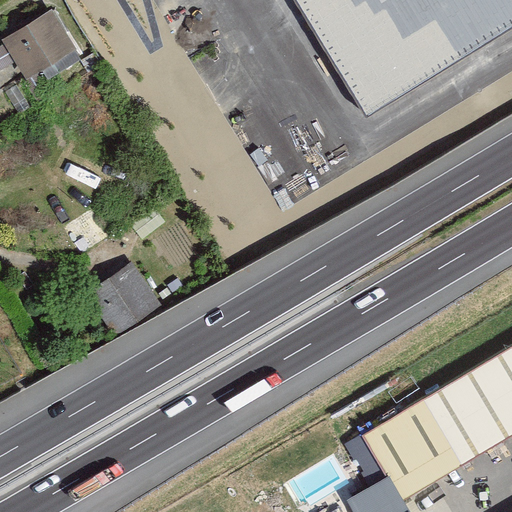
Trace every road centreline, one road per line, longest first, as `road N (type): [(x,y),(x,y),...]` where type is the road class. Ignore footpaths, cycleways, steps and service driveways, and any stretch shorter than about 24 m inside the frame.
road 1 (motorway): [(511,154),(0,455)]
road 2 (motorway): [(23,511),(511,226)]
road 3 (unknown): [(0,249),(81,260),(156,213)]
